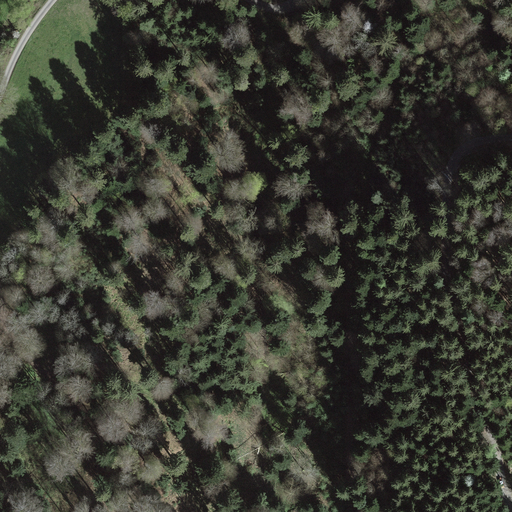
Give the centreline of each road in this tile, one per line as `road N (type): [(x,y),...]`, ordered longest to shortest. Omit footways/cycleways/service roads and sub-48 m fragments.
road 1 (track): [(312,511),(288,441),(321,168),(372,24),(386,13),(450,0)]
road 2 (track): [(485,0),(485,30),(407,62),(363,165),(344,314),(351,380),(346,447),(356,511)]
road 3 (track): [(511,137),(464,147),(454,162),(443,244),(458,337),(511,505)]
road 4 (track): [(131,511),(131,475),(114,441),(19,352),(4,319),(0,261)]
